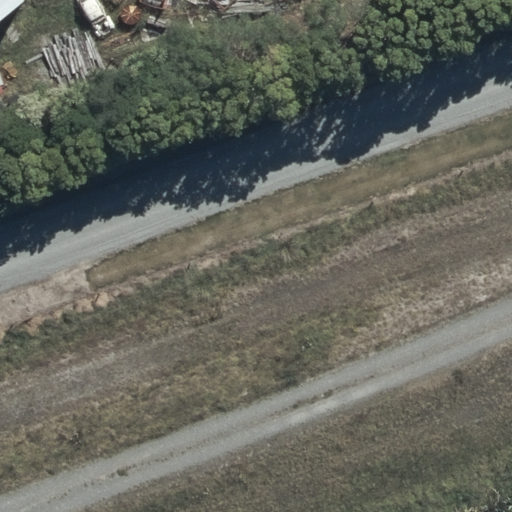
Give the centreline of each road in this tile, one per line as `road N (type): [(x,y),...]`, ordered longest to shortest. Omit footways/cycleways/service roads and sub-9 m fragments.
road 1 (track): [(511,76),(0,253)]
road 2 (track): [(511,324),(279,425),(26,511)]
